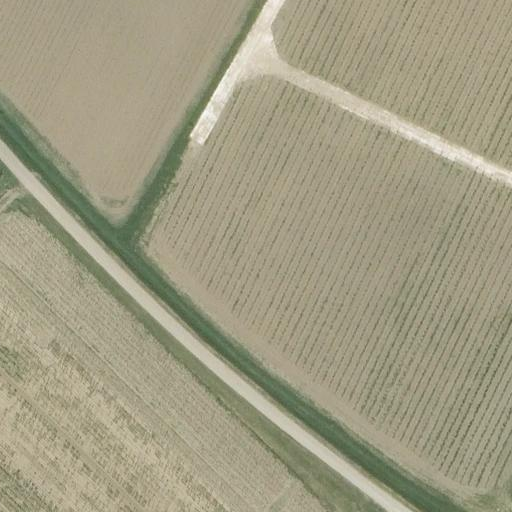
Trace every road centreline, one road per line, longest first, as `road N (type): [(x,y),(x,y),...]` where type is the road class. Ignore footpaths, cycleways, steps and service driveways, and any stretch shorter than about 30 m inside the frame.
road 1 (track): [(400,511),(193,346),(0,149)]
road 2 (track): [(511,182),(247,54)]
road 3 (track): [(277,0),(200,134)]
